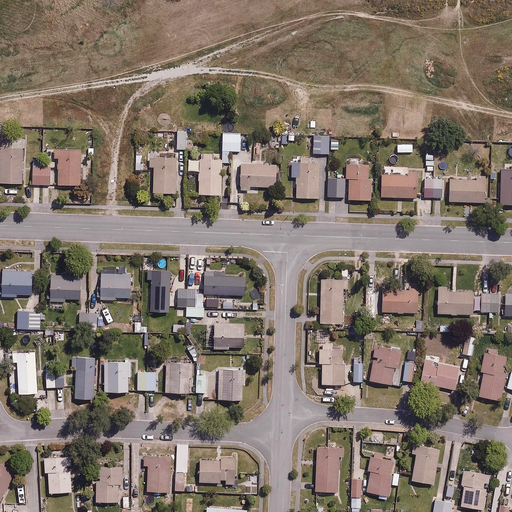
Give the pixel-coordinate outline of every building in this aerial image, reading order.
[(219,133),(219,153),(198,153),(198,193),(221,193),(222,161),(230,161),(230,150),(240,150),(240,133),(219,133)] [(340,140),(331,140),(331,133),(312,133),(312,152),(330,153),(330,147),(339,147),(340,140)] [(184,135),(175,135),(175,149),(184,149),(184,135)] [(23,138),(1,138),(0,181),(23,182),(23,138)] [(81,146),(54,147),(55,161),(58,161),(59,183),(82,182),(81,146)] [(176,153),(151,153),(150,165),(154,165),(153,191),(175,192),(176,153)] [(321,162),(298,161),(297,196),(320,196),(321,162)] [(241,162),(241,189),(250,189),(250,185),(277,185),(277,162),(241,162)] [(511,162),(503,162),(502,202),(511,202),(511,162)] [(370,164),(345,163),(345,175),(350,175),(349,196),(373,197),(374,180),(370,179),(370,164)] [(50,166),(32,166),(32,184),(49,184),(50,166)] [(426,168),(383,166),(382,195),(417,196),(417,194),(443,195),(443,177),(426,177),(426,168)] [(336,196),(337,177),(328,177),(327,196),(336,196)] [(337,177),(336,196),(345,196),(346,177),(337,177)] [(489,178),(450,177),(450,199),(489,199),(489,178)] [(115,267),(102,268),(102,283),(98,283),(98,299),(116,298),(116,296),(131,296),(131,272),(115,272),(115,267)] [(187,305),(188,288),(171,288),(172,268),(147,268),(147,279),(151,279),(150,310),(170,311),(170,302),(177,303),(176,305),(187,305)] [(33,269),(3,269),(3,295),(18,295),(18,293),(34,293),(33,269)] [(225,269),(205,269),(205,293),(246,294),(247,273),(225,272),(225,269)] [(81,275),(51,276),(51,301),(67,301),(67,298),(81,298),(81,275)] [(349,286),(349,278),(321,277),(320,322),(344,322),(345,286),(349,286)] [(404,290),(383,289),(382,310),(416,312),(417,285),(404,285),(404,290)] [(449,286),(438,285),(437,312),(474,313),(474,290),(448,290),(449,286)] [(198,288),(188,288),(187,305),(187,316),(204,316),(205,296),(198,295),(198,288)] [(376,289),(365,289),(367,314),(377,313),(376,289)] [(499,291),(481,291),(482,311),(499,311),(499,291)] [(90,328),(106,328),(106,311),(110,311),(110,303),(99,303),(99,311),(89,312),(90,324),(90,328)] [(41,309),(19,309),(19,327),(41,327),(41,309)] [(90,324),(89,312),(77,312),(77,324),(90,324)] [(231,345),(246,345),(246,322),(214,322),(214,348),(231,348),(231,345)] [(476,339),(466,337),(462,351),(472,354),(476,339)] [(332,343),(319,343),(319,362),(323,362),(323,381),(348,381),(348,361),(342,361),(342,346),(332,346),(332,343)] [(405,349),(377,344),(371,378),(403,384),(404,380),(413,382),(416,362),(403,359),(405,349)] [(38,392),(37,387),(45,386),(44,373),(37,373),(36,349),(12,350),(13,361),(17,361),(18,392),(38,392)] [(506,354),(485,350),(481,370),(484,371),(480,395),(502,399),(507,372),(503,372),(506,354)] [(95,356),(73,355),(72,365),(77,365),(76,397),(94,397),(95,356)] [(167,377),(158,377),(158,391),(190,390),(189,377),(194,377),(194,361),(184,361),(184,356),(166,357),(167,377)] [(461,367),(426,359),(420,385),(434,388),(435,383),(456,388),(461,367)] [(105,368),(100,368),(100,382),(105,382),(105,391),(129,390),(129,375),(132,375),(131,360),(104,361),(105,368)] [(44,373),(45,386),(67,385),(66,372),(54,373),(54,366),(44,366),(44,373)] [(217,374),(196,374),(196,391),(206,391),(206,398),(243,398),(243,383),(246,383),(246,367),(217,367),(217,374)] [(156,370),(135,370),(135,388),(156,388),(156,370)] [(441,447),(419,443),(413,479),(435,483),(441,447)] [(345,455),(345,445),(318,444),(317,490),(339,491),(340,455),(345,455)] [(170,448),(149,447),(148,488),(169,489),(170,448)] [(394,454),(376,450),(369,491),(390,494),(394,474),(390,474),(394,454)] [(50,491),(72,491),(71,464),(74,464),(74,456),(46,457),(46,471),(49,471),(50,491)] [(198,481),(221,482),(221,478),(226,478),(226,482),(235,482),(236,457),(199,456),(198,481)] [(16,469),(0,461),(0,500),(1,501),(16,469)] [(123,482),(123,464),(96,464),(96,500),(119,499),(119,482),(123,482)] [(491,473),(464,468),(461,482),(467,483),(463,503),(485,508),(491,473)] [(185,477),(175,476),(175,488),(185,489),(185,477)] [(363,477),(352,477),(352,506),(362,506),(363,477)]
